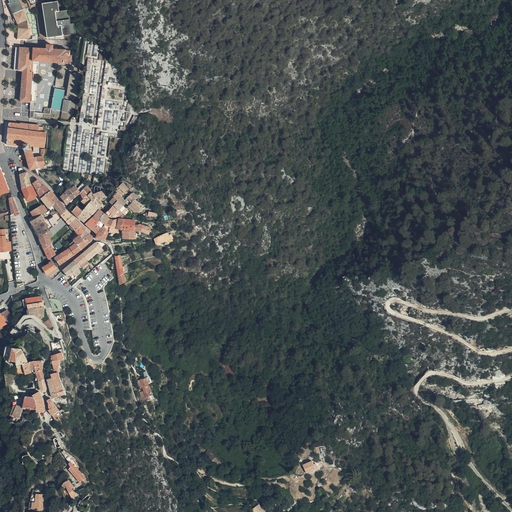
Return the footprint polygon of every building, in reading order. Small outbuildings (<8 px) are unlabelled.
[(18,39),(26,39),(20,11),(24,9),(20,0),(8,0),(10,5),(18,26),(18,39)] [(64,34),(76,33),(75,22),(72,23),(70,10),(70,9),(60,11),(59,1),(43,4),(44,12),(41,13),(43,28),(46,27),(47,30),(43,31),(44,37),(57,35),(57,38),(64,37),(64,34)] [(32,110),(31,117),(35,118),(36,110),(37,102),(40,61),(69,63),(69,61),(75,61),(75,55),(71,55),(71,51),(67,50),(54,49),(54,45),(48,44),(48,48),(35,47),(35,48),(21,47),(20,69),(25,70),(22,101),(32,101),(31,110),(32,110)] [(88,57),(96,57),(96,46),(87,46),(88,57)] [(68,96),(77,98),(82,72),(80,72),(77,72),(77,73),(73,72),(68,96)] [(57,88),(54,108),(63,110),(67,90),(57,88)] [(75,112),(77,101),(66,99),(64,110),(75,112)] [(28,144),(32,145),(46,146),(46,141),(47,141),(48,132),(44,132),(44,126),(41,126),(41,125),(41,124),(31,123),(21,122),(21,123),(10,121),(10,122),(8,143),(16,144),(19,145),(24,145),(24,147),(25,148),(28,148),(28,144)] [(45,157),(45,156),(36,155),(35,152),(33,152),(32,145),(28,144),(28,148),(25,148),(29,162),(31,169),(39,167),(47,166),(45,157)] [(0,193),(7,190),(10,190),(4,175),(0,163),(0,193)] [(23,187),(27,185),(31,184),(32,183),(30,177),(33,174),(27,171),(21,173),(23,187)] [(44,184),(38,178),(34,182),(37,188),(44,184)] [(93,190),(92,189),(91,188),(85,182),(79,188),(81,193),(82,194),(83,195),(83,196),(84,198),(90,194),(93,192),(93,190)] [(126,193),(128,191),(130,188),(125,182),(120,187),(126,193)] [(27,185),(23,187),(28,198),(36,194),(31,184),(27,185)] [(46,186),(44,184),(37,188),(40,195),(41,196),(45,194),(51,190),(50,189),(47,187),(47,186),(46,186)] [(81,193),(79,188),(77,185),(71,189),(76,196),(81,193)] [(76,196),(71,189),(70,187),(66,191),(72,200),(73,199),(76,196)] [(123,197),(126,193),(120,187),(116,191),(118,192),(123,197)] [(53,193),(51,190),(45,194),(49,198),(55,194),(53,193)] [(72,200),(66,191),(61,196),(67,204),(70,201),(72,200)] [(103,192),(98,194),(96,194),(96,191),(93,192),(96,197),(97,197),(99,196),(101,200),(104,199),(107,197),(104,194),(103,192)] [(123,197),(118,192),(114,198),(115,199),(113,202),(111,204),(112,204),(115,207),(123,197)] [(13,194),(13,193),(10,194),(11,199),(11,200),(13,209),(18,208),(13,194)] [(49,198),(45,194),(41,196),(43,199),(45,201),(48,207),(53,203),(49,198)] [(56,197),(55,194),(49,198),(53,203),(59,199),(57,198),(56,197)] [(93,200),(90,194),(84,198),(82,200),(87,206),(90,203),(93,200)] [(131,204),(137,199),(132,194),(127,200),(126,199),(122,203),(125,206),(127,203),(130,206),(131,204)] [(102,203),(100,201),(97,197),(93,200),(100,207),(103,204),(102,203)] [(122,203),(126,199),(123,197),(115,207),(119,211),(119,210),(125,206),(122,203)] [(59,199),(53,203),(56,207),(60,212),(62,214),(67,209),(66,208),(65,206),(62,202),(61,202),(61,201),(59,199)] [(137,199),(131,204),(137,212),(141,210),(146,207),(144,206),(140,202),(137,199)] [(100,207),(93,200),(90,203),(97,210),(98,210),(99,211),(100,211),(100,212),(101,210),(99,208),(100,208),(100,207)] [(72,210),(77,205),(74,202),(73,203),(69,207),(72,210)] [(31,210),(35,217),(41,214),(46,211),(42,203),(31,210)] [(90,203),(87,206),(86,207),(90,211),(93,214),(96,212),(97,211),(97,210),(90,203)] [(119,211),(115,207),(112,204),(110,208),(113,209),(108,213),(106,215),(110,218),(119,211)] [(130,206),(129,206),(134,213),(137,212),(131,204),(130,206)] [(82,211),(82,210),(77,205),(72,210),(78,217),(83,212),(82,211)] [(130,212),(128,208),(125,206),(119,210),(119,211),(110,218),(113,219),(114,219),(116,219),(117,220),(118,219),(122,215),(123,214),(125,217),(130,212)] [(90,211),(86,207),(82,210),(82,211),(83,212),(86,215),(89,218),(91,216),(93,214),(90,211)] [(70,212),(67,209),(62,214),(63,215),(68,220),(69,222),(70,222),(76,218),(74,216),(73,215),(72,214),(70,212)] [(33,223),(35,226),(44,220),(50,229),(59,223),(57,219),(61,217),(57,211),(49,217),(47,214),(43,217),(41,214),(35,217),(31,220),(33,223)] [(105,216),(100,212),(100,211),(99,211),(94,217),(99,221),(101,220),(105,216)] [(110,220),(105,216),(101,220),(106,224),(110,220)] [(65,223),(61,217),(57,219),(59,223),(50,229),(53,235),(65,223)] [(99,221),(94,217),(91,220),(86,224),(91,228),(96,224),(98,221),(99,221)] [(77,220),(76,218),(70,222),(75,229),(82,225),(81,224),(80,223),(78,220),(77,220)] [(35,226),(40,236),(50,229),(44,220),(35,226)] [(101,220),(99,221),(98,221),(96,224),(102,229),(97,234),(96,237),(105,240),(107,234),(109,230),(114,221),(110,220),(106,224),(101,220)] [(118,229),(121,229),(124,221),(120,221),(119,221),(117,222),(116,221),(115,221),(114,221),(109,230),(112,231),(119,232),(118,229)] [(121,229),(122,229),(134,230),(135,230),(137,227),(136,223),(124,221),(121,229)] [(96,224),(91,228),(97,234),(102,229),(96,224)] [(82,225),(75,229),(79,234),(82,233),(86,229),(84,227),(82,225)] [(142,226),(141,232),(148,234),(151,227),(142,226)] [(13,249),(12,239),(7,240),(6,227),(0,227),(0,241),(0,244),(0,250),(7,250),(7,249),(13,249)] [(44,247),(44,248),(51,244),(52,241),(50,237),(53,235),(50,229),(40,236),(44,247)] [(172,241),(173,238),(172,234),(169,235),(168,232),(163,234),(159,236),(154,238),(156,244),(160,242),(161,242),(165,241),(166,243),(161,244),(172,241)] [(85,237),(82,233),(79,234),(76,238),(74,240),(75,242),(80,249),(87,244),(89,242),(85,237)] [(100,247),(105,244),(105,243),(101,242),(100,241),(97,241),(95,242),(93,243),(85,250),(82,253),(87,259),(86,259),(87,260),(89,258),(88,257),(100,247)] [(74,254),(80,249),(75,242),(71,245),(70,247),(74,254)] [(49,257),(53,254),(55,253),(54,250),(53,249),(54,248),(54,247),(53,247),(51,244),(44,248),(48,257),(49,257)] [(66,259),(74,254),(70,247),(63,250),(55,257),(60,264),(66,259)] [(89,263),(87,260),(86,259),(87,259),(82,253),(74,259),(73,260),(78,266),(80,264),(84,268),(86,266),(89,263)] [(78,266),(73,260),(62,269),(61,270),(63,271),(64,271),(67,275),(68,275),(68,276),(73,272),(74,274),(75,275),(76,275),(78,273),(81,271),(78,266)] [(57,268),(53,261),(43,267),(47,273),(57,268)] [(118,267),(118,275),(124,273),(124,275),(127,274),(126,272),(128,272),(128,271),(126,271),(126,266),(123,266),(118,267)] [(35,296),(30,297),(27,297),(23,298),(25,305),(29,305),(43,301),(42,295),(35,296)] [(29,309),(30,313),(35,313),(39,317),(48,324),(50,327),(52,325),(49,317),(45,307),(44,305),(29,309)] [(7,308),(1,312),(6,322),(10,320),(11,315),(7,308)] [(9,361),(10,360),(17,363),(17,366),(20,365),(22,364),(22,365),(28,362),(24,354),(23,351),(21,348),(16,348),(13,347),(11,354),(10,358),(9,361)] [(57,355),(52,357),(51,362),(52,369),(52,370),(52,371),(58,370),(58,368),(58,366),(58,364),(59,362),(59,359),(63,358),(62,356),(62,352),(57,354),(57,355)] [(32,361),(34,370),(34,373),(41,371),(41,365),(36,365),(36,361),(34,361),(32,361)] [(51,379),(46,379),(46,380),(47,383),(48,387),(48,391),(49,394),(51,398),(63,392),(63,388),(62,386),(60,382),(59,379),(58,372),(58,370),(52,371),(52,373),(50,373),(51,379)] [(45,389),(43,381),(37,382),(39,390),(40,390),(41,392),(44,391),(45,389)] [(137,391),(138,401),(148,399),(146,386),(139,387),(140,390),(137,391)] [(38,417),(41,416),(40,413),(44,411),(43,408),(42,399),(42,398),(41,396),(38,392),(37,393),(32,395),(36,409),(38,417)] [(28,408),(29,401),(29,397),(26,397),(23,397),(22,406),(21,406),(20,407),(27,408),(28,408)] [(26,409),(27,408),(20,407),(18,418),(24,418),(24,409),(26,409)] [(209,449),(205,452),(212,460),(215,457),(209,449)] [(79,483),(85,480),(79,473),(77,471),(71,465),(73,463),(72,460),(71,460),(62,451),(60,452),(66,461),(69,467),(69,470),(70,471),(74,476),(79,483)] [(301,465),(303,471),(312,468),(310,462),(301,465)] [(70,492),(74,491),(72,486),(71,484),(67,479),(61,481),(58,484),(58,485),(59,487),(60,486),(62,484),(70,492)] [(42,497),(35,496),(34,507),(37,507),(37,509),(40,509),(42,507),(42,497)]
